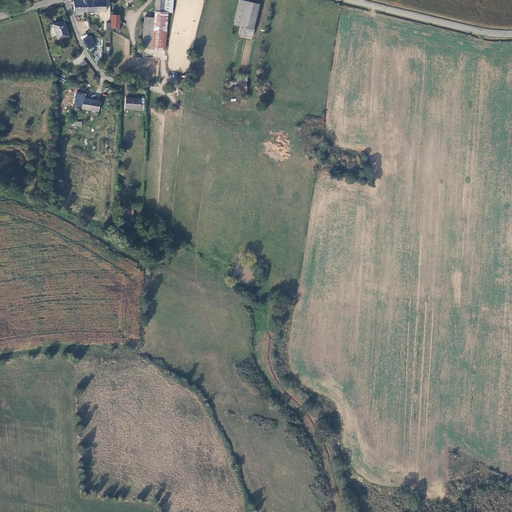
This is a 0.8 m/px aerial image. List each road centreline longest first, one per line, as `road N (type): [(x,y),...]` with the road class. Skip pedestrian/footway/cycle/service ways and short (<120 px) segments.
road 1 (unclassified): [(348,0),(511,33)]
road 2 (unclassified): [(65,0),(104,77),(169,85)]
